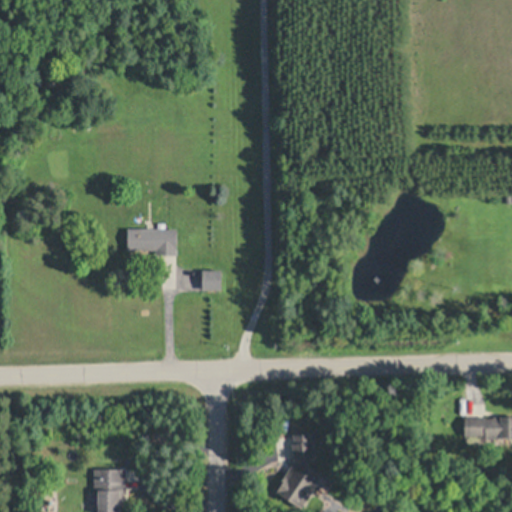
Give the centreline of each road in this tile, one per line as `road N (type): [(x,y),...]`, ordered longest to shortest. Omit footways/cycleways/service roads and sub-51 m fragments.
road 1 (residential): [(0,376),(511,362)]
road 2 (residential): [(216,371),(217,511)]
